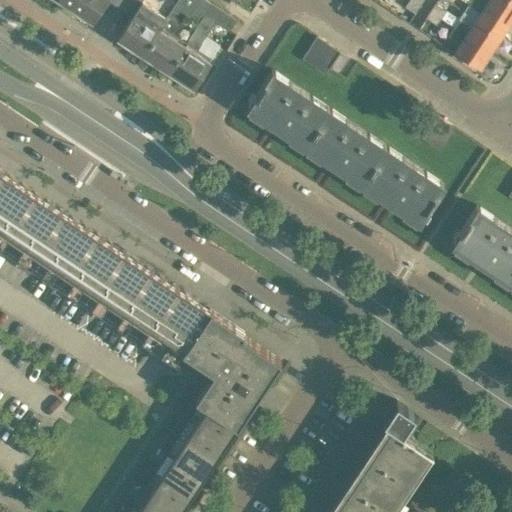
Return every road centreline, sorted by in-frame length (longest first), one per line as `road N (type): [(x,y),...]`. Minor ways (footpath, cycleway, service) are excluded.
road 1 (tertiary): [(511,407),(74,108)]
road 2 (residential): [(511,341),(212,143),(206,127),(213,112),(287,0)]
road 3 (residential): [(0,117),(343,346)]
road 4 (unknown): [(210,257),(166,345),(144,361),(0,284)]
road 5 (residential): [(500,124),(305,0)]
road 6 (residential): [(343,346),(511,458)]
road 7 (residential): [(234,511),(343,346)]
